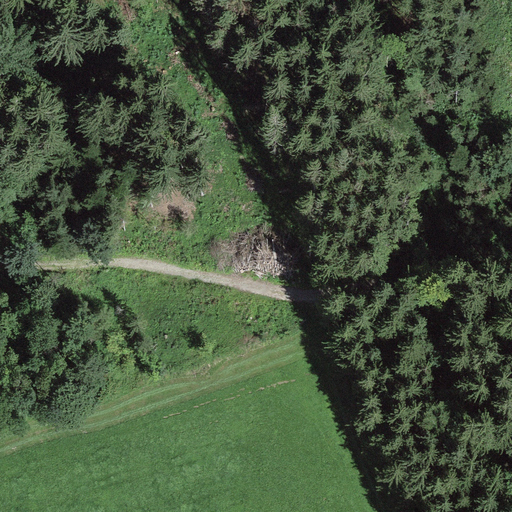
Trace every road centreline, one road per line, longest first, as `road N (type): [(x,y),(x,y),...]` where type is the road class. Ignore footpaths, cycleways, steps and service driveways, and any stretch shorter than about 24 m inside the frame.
road 1 (track): [(511,272),(309,297),(133,261),(0,266)]
road 2 (track): [(309,297),(390,511)]
